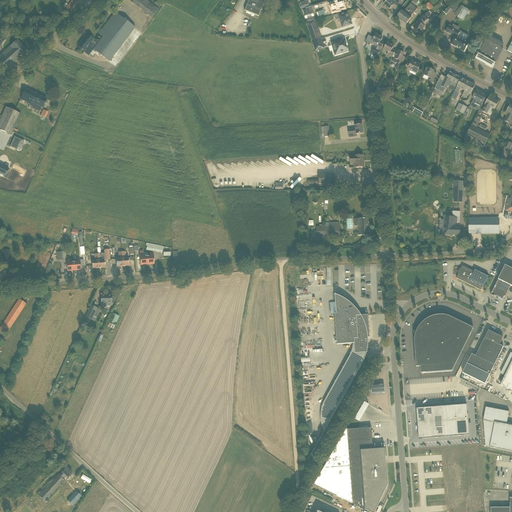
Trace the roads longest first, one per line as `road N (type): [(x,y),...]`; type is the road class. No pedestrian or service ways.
road 1 (unclassified): [(0,288),(386,256)]
road 2 (residential): [(511,324),(447,293),(421,297),(401,313),(392,337),(404,506)]
road 3 (unclassified): [(386,256),(361,43),(377,16)]
road 4 (track): [(301,492),(280,261)]
road 5 (unclassified): [(136,511),(0,388)]
road 6 (secondary): [(511,99),(377,16)]
road 7 (tertiary): [(0,87),(98,0)]
road 8 (unclassified): [(386,256),(473,251),(511,231)]
